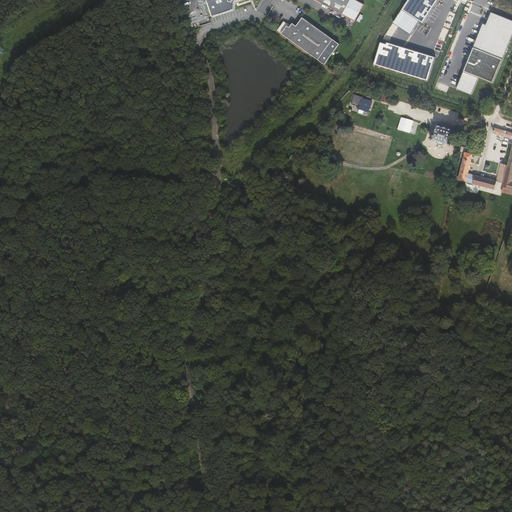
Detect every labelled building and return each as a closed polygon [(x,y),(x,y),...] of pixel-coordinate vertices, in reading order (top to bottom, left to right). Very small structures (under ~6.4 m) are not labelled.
[(206,0),(211,16),(235,8),(236,2),(238,0),(206,0)] [(315,0),(342,14),(349,0),(315,0)] [(409,0),(403,10),(420,21),(423,23),(438,0),(409,0)] [(420,21),(403,10),(394,23),(411,34),(420,21)] [(511,32),(511,21),(491,13),(486,26),(483,25),(458,88),(472,94),(480,78),(493,82),(511,32)] [(288,19),(282,28),(322,58),(337,38),(307,16),(301,24),(297,21),(295,24),(288,19)] [(387,44),(380,41),(373,65),(429,81),(437,56),(388,41),(387,44)] [(360,109),(370,113),(373,103),(364,100),(364,98),(356,95),(353,105),(360,108),(360,109)] [(398,129),(411,133),(414,121),(402,117),(398,129)] [(434,140),(447,144),(448,145),(449,146),(450,147),(451,147),(452,146),(452,145),(452,144),(452,143),(451,142),(450,141),(454,135),(454,129),(438,123),(433,135),(432,136),(430,136),(429,137),(429,139),(429,140),(430,140),(431,141),(432,141),(434,140)] [(495,128),(511,132),(511,126),(497,123),(495,128)] [(511,176),(511,177),(511,175),(511,142),(508,160),(505,178),(503,186),(511,188),(511,176)] [(500,176),(497,175),(469,167),(474,148),(466,147),(458,176),(461,177),(462,175),(466,176),(466,178),(473,180),(475,179),(479,180),(479,182),(483,183),(483,181),(487,182),(487,185),(491,186),(492,183),(497,184),(500,176)] [(502,159),(503,155),(492,152),(490,154),(488,154),(488,156),(494,159),(495,157),(497,157),(498,160),(501,161),(502,159)] [(501,161),(497,175),(500,176),(505,178),(508,160),(502,159),(501,161)]
